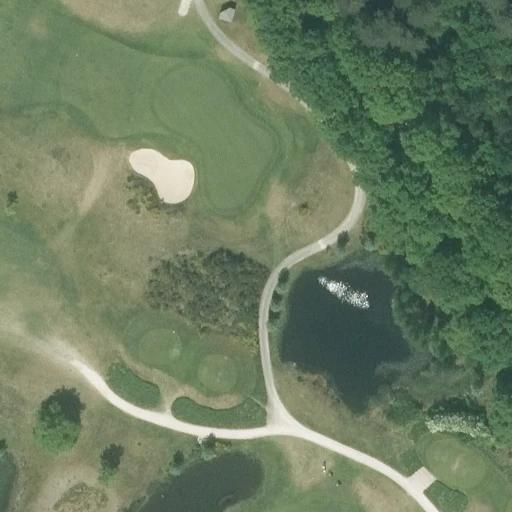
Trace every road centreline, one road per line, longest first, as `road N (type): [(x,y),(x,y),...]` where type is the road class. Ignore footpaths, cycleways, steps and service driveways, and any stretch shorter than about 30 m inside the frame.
road 1 (unknown): [(446,511),(417,474),(343,436),(280,414),(211,434),(188,430),(120,404),(79,370)]
road 2 (unclassified): [(511,298),(315,0)]
